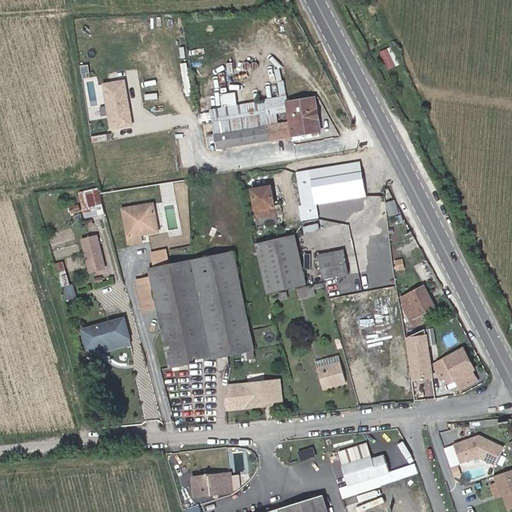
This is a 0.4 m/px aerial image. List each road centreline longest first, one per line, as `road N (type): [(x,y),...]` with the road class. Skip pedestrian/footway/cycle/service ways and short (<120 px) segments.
road 1 (unclassified): [(0,445),(426,412),(511,396)]
road 2 (primary): [(314,0),(511,380)]
